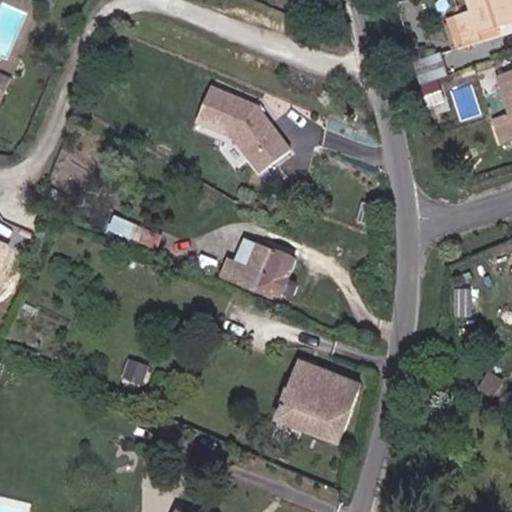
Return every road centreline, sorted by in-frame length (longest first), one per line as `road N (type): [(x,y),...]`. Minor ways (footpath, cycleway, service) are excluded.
road 1 (unclassified): [(358,511),(393,409),(408,279),(405,224)]
road 2 (residential): [(375,68),(298,55),(144,0)]
road 3 (residential): [(116,0),(30,166),(10,178),(0,174)]
road 4 (unclassified): [(405,224),(375,68)]
